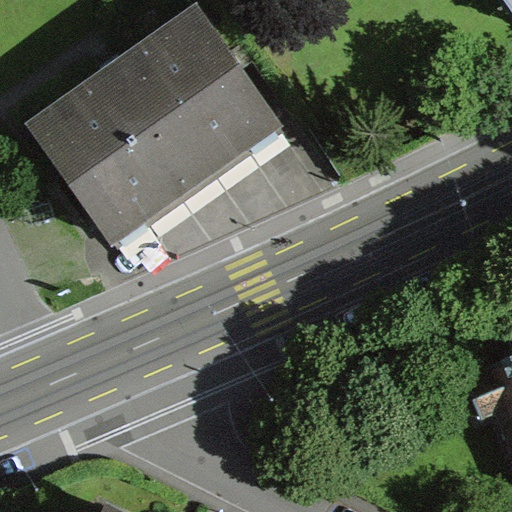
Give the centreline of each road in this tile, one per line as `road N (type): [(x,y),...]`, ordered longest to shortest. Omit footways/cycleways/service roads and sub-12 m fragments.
road 1 (secondary): [(57,380),(511,170)]
road 2 (residential): [(57,380),(315,511)]
road 3 (residential): [(57,380),(0,274)]
